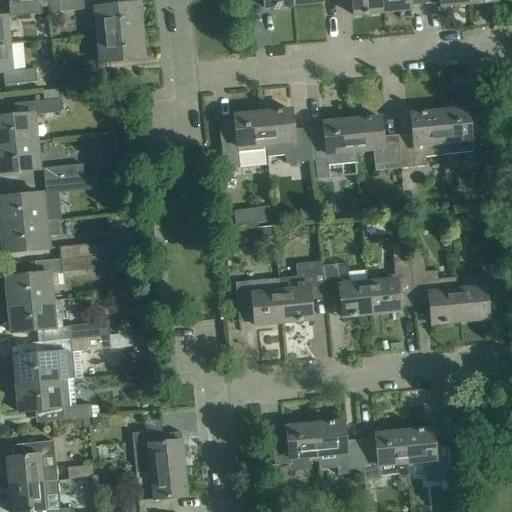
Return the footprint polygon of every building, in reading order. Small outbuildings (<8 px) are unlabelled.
[(90,9),(88,0),(56,0),(57,2),(58,12),(90,9)] [(292,6),(291,0),(263,0),(264,9),(292,6)] [(351,0),(353,16),(382,13),(380,0),(351,0)] [(380,0),(382,13),(411,10),(409,0),(380,0)] [(41,14),(39,1),(8,4),(9,17),(41,14)] [(57,2),(48,3),(49,13),(58,12),(57,2)] [(97,36),(137,32),(135,6),(138,5),(138,4),(95,8),(97,36)] [(137,32),(97,36),(100,64),(143,60),(143,58),(140,58),(137,32)] [(7,44),(0,44),(0,73),(10,73),(7,44)] [(55,67),(56,80),(97,76),(96,63),(55,67)] [(56,80),(55,67),(15,71),(16,84),(56,80)] [(58,90),(42,92),(43,102),(59,100),(58,90)] [(36,102),(37,115),(61,113),(60,100),(59,100),(43,102),(36,102)] [(467,109),(439,112),(443,149),(486,145),(483,119),(468,120),(467,109)] [(311,162),(308,136),(293,137),(291,110),(263,113),(266,151),(267,157),(284,155),(285,164),(311,162)] [(412,142),(398,143),(400,169),(426,166),(425,156),(444,154),(443,149),(439,112),(410,115),(412,142)] [(266,151),(263,113),(233,116),(234,127),(219,128),(222,154),(224,170),(240,168),(238,148),(256,146),(257,152),(266,151)] [(0,145),(36,142),(33,115),(0,117),(0,145)] [(380,118),(351,121),(355,152),(373,150),(375,171),(400,169),(398,143),(382,145),(380,118)] [(324,134),(308,136),(311,162),(327,160),(328,167),(356,164),(355,152),(351,121),(322,123),(324,134)] [(122,137),(106,138),(109,167),(125,165),(122,137)] [(36,142),(0,145),(0,174),(38,170),(36,142)] [(44,181),(76,178),(77,178),(83,177),(82,166),(43,170),(44,181)] [(76,178),(44,181),(45,194),(0,198),(0,199),(1,200),(4,226),(43,222),(43,221),(58,219),(55,193),(77,191),(76,178)] [(448,194),(449,205),(460,204),(459,193),(448,194)] [(407,196),(408,210),(418,209),(417,195),(407,196)] [(346,200),(348,220),(360,219),(358,199),(346,200)] [(298,209),(300,221),(314,220),(313,207),(298,209)] [(245,211),(233,212),(235,227),(247,226),(245,211)] [(43,222),(4,226),(6,252),(3,253),(3,254),(52,249),(51,237),(60,236),(58,219),(43,221),(43,222)] [(269,228),(257,229),(258,239),(270,238),(269,228)] [(60,260),(92,257),(100,256),(98,244),(59,247),(60,260)] [(100,256),(92,257),(93,270),(101,269),(100,256)] [(93,270),(92,257),(60,260),(61,273),(93,270)] [(324,292),(322,266),(321,261),(296,263),(297,277),(279,279),(283,323),(311,321),(309,294),(324,292)] [(348,263),(322,266),(324,292),(339,291),(342,318),(371,315),(368,284),(350,285),(348,263)] [(457,285),(458,290),(461,322),(488,320),(487,309),(502,307),(498,265),(482,267),(483,282),(457,285)] [(437,271),(411,274),(414,300),(428,298),(431,325),(461,322),(458,290),(439,292),(437,271)] [(11,305),(50,300),(49,287),(58,286),(57,273),(6,278),(6,280),(9,279),(11,305)] [(414,300),(411,274),(367,278),(368,284),(371,315),(399,312),(398,301),(414,300)] [(283,323),(279,279),(235,284),(238,317),(253,316),(254,326),(283,323)] [(56,300),(50,300),(11,305),(14,332),(11,332),(11,334),(63,329),(61,314),(57,315),(56,300)] [(71,340),(110,336),(109,324),(70,328),(71,340)] [(121,335),(110,336),(111,349),(122,348),(121,335)] [(46,342),(47,355),(14,358),(14,359),(17,359),(19,384),(59,380),(56,354),(111,349),(110,336),(71,340),(46,342)] [(141,354),(124,355),(125,373),(142,372),(141,354)] [(149,385),(148,373),(135,374),(137,386),(149,385)] [(59,380),(19,384),(22,412),(19,412),(19,413),(62,409),(59,380)] [(133,405),(142,410),(146,401),(137,397),(133,405)] [(90,406),(62,409),(63,425),(92,422),(90,406)] [(93,431),(103,430),(102,418),(92,419),(93,431)] [(364,473),(361,447),(345,449),(343,422),(315,425),(319,461),(320,470),(337,469),(338,476),(364,473)] [(319,461),(315,425),(286,427),(287,438),(271,440),(274,466),(319,461)] [(404,432),(407,464),(425,462),(427,483),(452,481),(450,454),(435,456),(432,429),(404,432)] [(135,474),(184,469),(181,442),(163,443),(162,431),(131,435),(132,447),(147,445),(149,461),(134,462),(135,474)] [(407,464),(404,432),(375,435),(376,446),(361,447),(364,473),(365,480),(381,479),(381,476),(398,475),(398,477),(409,476),(407,464)] [(56,469),(42,471),(40,457),(54,456),(54,453),(53,442),(42,443),(22,445),(23,457),(5,459),(8,486),(57,481),(56,469)] [(68,469),(69,480),(95,478),(93,466),(68,469)] [(187,497),(184,469),(135,474),(136,486),(151,485),(152,500),(138,501),(138,511),(149,511),(170,510),(169,499),(187,497)] [(59,511),(60,510),(46,511),(44,496),(58,495),(57,481),(8,486),(10,511),(59,511)]
